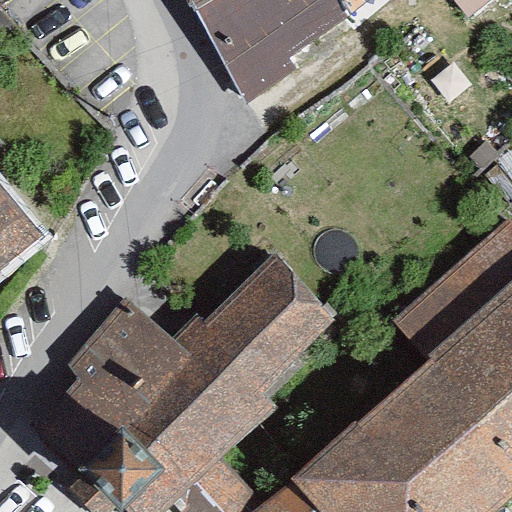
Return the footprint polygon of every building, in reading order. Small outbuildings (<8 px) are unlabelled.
[(351,0),(197,0),(250,96),(365,23),(356,7),(351,0)] [(467,0),(476,11),(488,0),(467,0)] [(0,283),(53,239),(0,175),(0,283)] [(112,442),(98,456),(151,511),(163,511),(181,495),(197,511),(241,511),(269,486),(233,448),(369,319),(291,238),(185,339),(143,295),(83,351),(96,365),(66,394),(112,442)] [(511,290),(303,473),(337,511),(501,511),(511,503),(511,290)] [(337,511),(303,473),(255,511),(337,511)]
